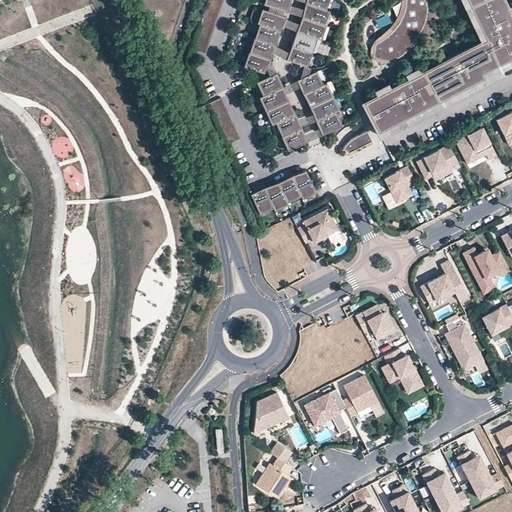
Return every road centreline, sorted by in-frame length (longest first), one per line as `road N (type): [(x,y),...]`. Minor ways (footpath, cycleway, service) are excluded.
road 1 (residential): [(229,0),(209,62),(259,168),(268,173),(315,158),(331,170)]
road 2 (residential): [(224,235),(122,0)]
road 3 (residential): [(331,170),(511,79)]
road 4 (residential): [(390,279),(459,418)]
road 5 (residential): [(459,418),(361,471),(328,476)]
road 6 (residential): [(398,256),(511,196)]
